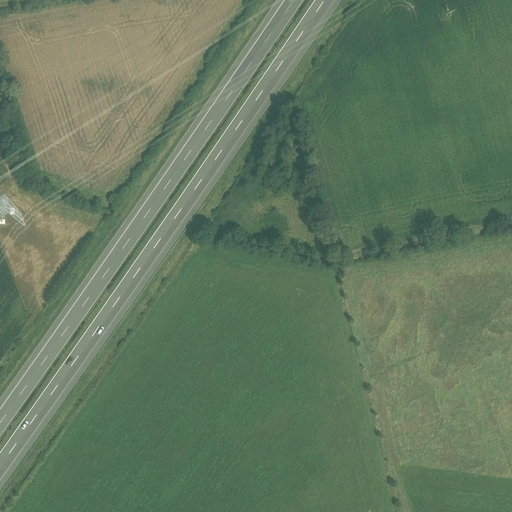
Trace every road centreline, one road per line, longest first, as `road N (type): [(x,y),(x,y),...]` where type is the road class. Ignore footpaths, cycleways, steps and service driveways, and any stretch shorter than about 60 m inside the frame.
road 1 (motorway): [(0,467),(324,0)]
road 2 (motorway): [(285,0),(0,411)]
